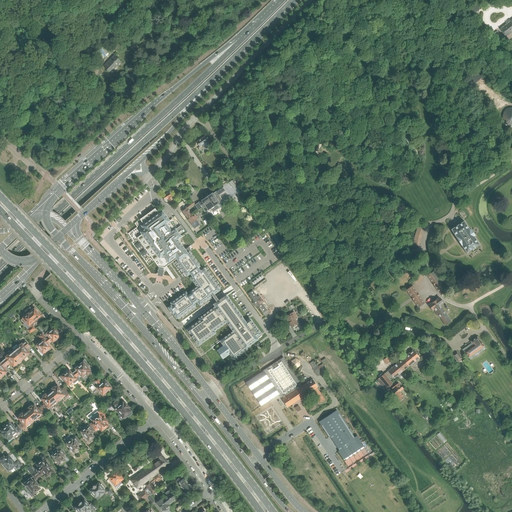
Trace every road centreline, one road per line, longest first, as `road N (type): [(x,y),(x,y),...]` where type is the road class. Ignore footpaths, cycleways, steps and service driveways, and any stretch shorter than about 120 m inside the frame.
road 1 (primary): [(272,511),(178,390),(0,195)]
road 2 (primary): [(0,209),(170,396),(260,511)]
road 3 (primary): [(303,511),(171,344),(66,229)]
road 4 (primary): [(67,247),(288,511)]
road 5 (primary): [(239,42),(0,264)]
road 6 (primary): [(0,275),(207,82)]
road 7 (primary): [(239,42),(171,90),(48,201)]
road 8 (residential): [(147,175),(310,0)]
road 9 (residential): [(41,511),(156,419)]
road 10 (track): [(511,365),(468,306),(511,275)]
